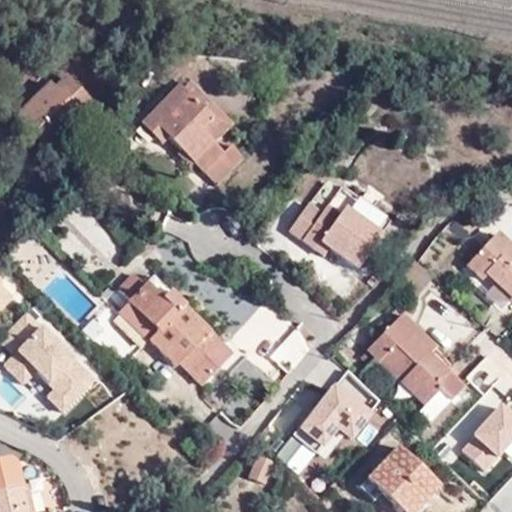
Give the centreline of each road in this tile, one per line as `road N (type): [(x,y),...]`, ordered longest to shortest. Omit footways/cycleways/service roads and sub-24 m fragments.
road 1 (residential): [(174,511),(448,214),(511,195)]
road 2 (unknown): [(359,310),(304,278),(251,232)]
